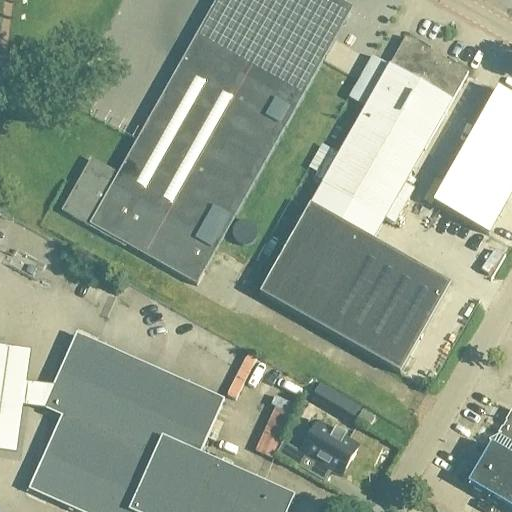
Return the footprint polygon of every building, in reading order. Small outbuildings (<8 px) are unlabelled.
[(217,0),(168,89),(275,149),(353,10),(335,0),(217,0)] [(372,59),(349,100),(366,109),(310,208),(373,244),(385,223),(394,228),(414,193),(405,187),(468,76),(445,62),(441,60),(439,53),(432,55),(428,53),(405,40),(389,68),(372,59)] [(275,149),(168,89),(116,181),(107,176),(109,173),(92,163),(75,193),(84,198),(72,219),(124,248),(125,247),(197,288),(275,149)] [(511,191),(511,100),(498,93),(434,205),(487,236),(511,191)] [(451,288),(373,244),(310,208),(259,297),(400,377),(451,288)] [(47,405),(44,411),(62,419),(30,492),(74,511),(289,511),(295,500),(200,458),(225,403),(151,370),(150,370),(77,337),(56,384),(47,405)] [(32,349),(0,343),(0,448),(17,451),(25,403),(47,405),(56,384),(28,381),(32,349)] [(359,410),(320,387),(311,402),(351,425),(359,410)] [(276,404),(255,449),(273,457),(293,412),(276,404)] [(370,429),(375,420),(363,413),(358,421),(370,429)] [(511,511),(511,413),(498,438),(489,443),(491,448),(468,487),(511,511)] [(314,438),(303,457),(331,474),(340,479),(358,450),(335,436),(312,423),(305,433),(314,438)]
